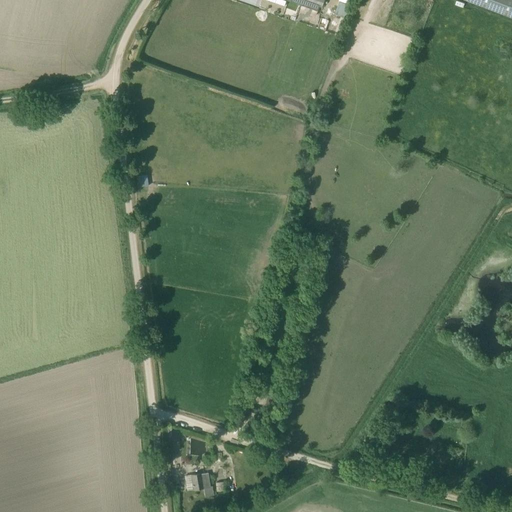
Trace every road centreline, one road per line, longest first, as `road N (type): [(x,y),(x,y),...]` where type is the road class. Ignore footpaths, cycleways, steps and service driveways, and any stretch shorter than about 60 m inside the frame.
road 1 (unclassified): [(162,511),(114,83),(116,59),(148,0)]
road 2 (track): [(500,511),(150,412)]
